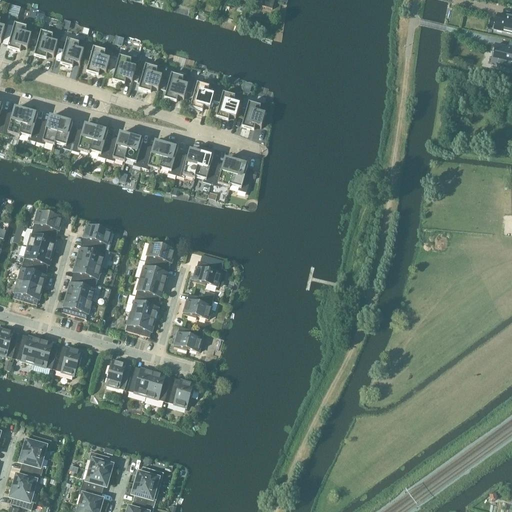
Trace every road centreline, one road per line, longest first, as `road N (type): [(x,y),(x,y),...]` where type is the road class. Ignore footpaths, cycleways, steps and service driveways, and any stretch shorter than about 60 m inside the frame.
road 1 (track): [(408,63),(379,267),(353,350),(275,511)]
road 2 (residential): [(190,131),(0,65)]
road 3 (residential): [(0,92),(171,135),(190,131)]
